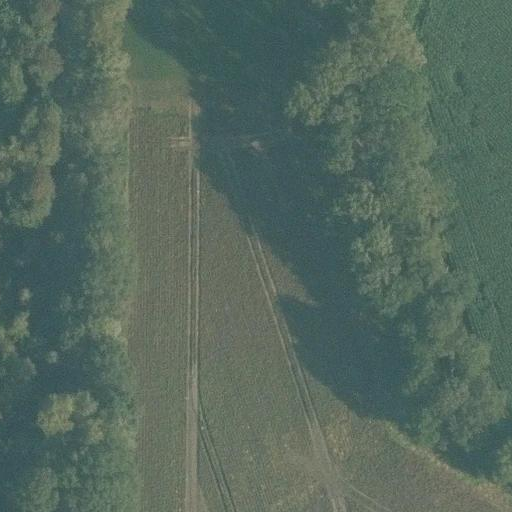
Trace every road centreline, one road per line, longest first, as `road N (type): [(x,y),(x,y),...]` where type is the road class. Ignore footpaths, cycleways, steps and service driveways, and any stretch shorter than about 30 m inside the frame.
road 1 (track): [(366,0),(337,88),(436,379),(511,427)]
road 2 (track): [(80,0),(77,148)]
